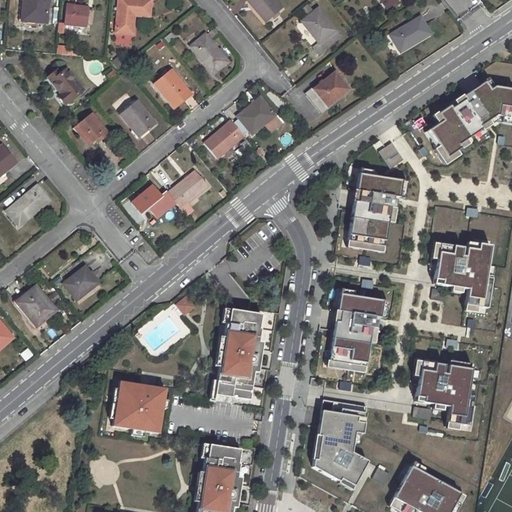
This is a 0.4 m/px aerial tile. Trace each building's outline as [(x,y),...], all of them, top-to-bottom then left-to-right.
[(23,0),(22,21),(31,22),(35,22),(46,23),(48,0),(23,0)] [(134,20),(131,20),(131,15),(135,16),(150,17),(151,0),(119,0),(116,34),(133,35),(134,20)] [(282,8),(274,0),(248,0),(248,1),(265,22),(282,8)] [(379,0),(387,9),(392,5),(396,2),(397,0),(379,0)] [(67,5),(64,26),(87,28),(89,7),(67,5)] [(308,7),(303,11),(308,17),(313,13),(308,7)] [(308,17),(302,22),(318,44),(316,46),(321,52),(339,38),(318,10),(313,13),(308,17)] [(399,31),(390,36),(400,52),(430,34),(420,18),(404,27),(405,30),(400,33),(399,31)] [(206,35),(191,47),(213,74),(228,62),(206,35)] [(56,54),(67,55),(67,46),(57,45),(56,54)] [(57,71),(48,79),(61,94),(68,103),(83,91),(66,70),(60,75),(57,71)] [(171,70),(154,84),(175,110),(192,96),(171,70)] [(334,73),(305,96),(320,114),(349,90),(334,73)] [(487,86),(435,119),(439,127),(426,136),(437,156),(441,153),(447,165),(462,156),(460,152),(483,137),(481,133),(496,123),(498,123),(501,124),(502,126),(502,128),(500,131),(511,134),(511,94),(495,91),(491,94),(487,86)] [(61,94),(58,97),(65,105),(68,103),(61,94)] [(260,98),(236,117),(252,135),(275,116),(260,98)] [(136,102),(120,115),(140,139),(155,125),(136,102)] [(91,114),(73,129),(88,147),(95,142),(98,138),(101,141),(109,135),(91,114)] [(231,121),(204,144),(216,160),(243,137),(231,121)] [(392,143),(378,152),(389,169),(403,160),(392,143)] [(0,177),(6,173),(3,169),(8,165),(11,169),(17,164),(2,145),(0,146),(0,177)] [(8,165),(3,169),(6,173),(11,169),(8,165)] [(195,172),(167,194),(174,203),(184,215),(191,210),(186,205),(208,187),(195,172)] [(402,186),(362,179),(350,250),(385,257),(391,218),(396,218),(396,214),(402,215),(402,211),(393,209),(394,204),(400,205),(402,186)] [(152,186),(131,203),(140,214),(148,207),(156,218),(174,203),(167,194),(166,193),(160,197),(152,186)] [(37,187),(7,212),(19,227),(44,207),(43,206),(49,201),(37,187)] [(466,217),(477,217),(477,209),(466,208),(466,217)] [(358,265),(369,267),(370,258),(359,257),(358,265)] [(460,265),(439,261),(435,281),(437,282),(436,289),(433,289),(431,303),(464,310),(461,327),(482,332),(487,302),(481,300),(487,265),(476,263),(475,268),(464,266),(462,275),(458,274),(460,265)] [(84,268),(63,285),(76,301),(97,284),(84,268)] [(361,288),(372,290),(373,282),(362,280),(361,288)] [(36,288),(18,302),(38,326),(56,312),(36,288)] [(334,323),(328,362),(365,368),(371,329),(375,330),(376,322),(373,321),(373,318),(380,319),(382,302),(339,295),(336,312),(340,313),(338,323),(334,323)] [(185,298),(175,306),(183,316),(187,313),(193,308),(185,298)] [(261,316),(229,311),(227,325),(225,324),(221,348),(223,348),(222,360),(219,359),(216,382),(212,381),(209,402),(231,405),(232,399),(248,402),(254,369),(257,370),(260,356),(256,355),(260,330),(258,329),(261,316)] [(32,318),(29,320),(36,328),(38,326),(32,318)] [(0,322),(0,349),(13,339),(0,322)] [(446,339),(445,348),(456,350),(457,341),(446,339)] [(25,361),(33,356),(28,349),(20,354),(25,361)] [(420,363),(415,398),(449,403),(445,424),(467,427),(472,397),(466,396),(470,370),(446,367),(445,375),(442,375),(443,366),(420,363)] [(165,389),(118,382),(112,427),(158,434),(165,389)] [(340,382),(339,390),(350,392),(351,384),(340,382)] [(366,408),(322,401),(316,437),(320,437),(314,461),(313,460),(311,468),(338,483),(340,480),(353,487),(367,462),(351,454),(354,434),(362,435),(366,408)] [(413,407),(411,418),(429,421),(431,410),(413,407)] [(239,451),(208,446),(206,460),(203,460),(200,483),(202,483),(201,495),(198,495),(195,511),(231,511),(232,505),(237,505),(239,491),(235,491),(239,465),(238,465),(239,451)] [(455,511),(459,505),(454,503),(459,494),(422,474),(425,470),(412,463),(388,507),(396,511),(414,511),(415,511),(455,511)] [(371,480),(383,486),(389,475),(383,472),(377,468),(371,480)]
